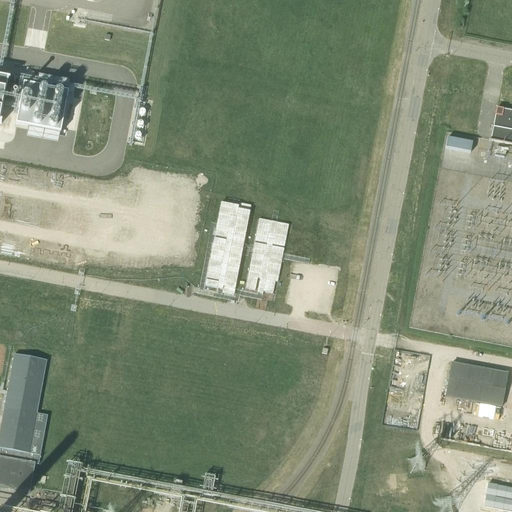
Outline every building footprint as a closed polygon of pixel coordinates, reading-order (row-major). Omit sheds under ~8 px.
[(0,124),(1,124),(2,122),(0,122),(8,81),(9,81),(10,80),(0,77),(0,124)] [(68,92),(36,86),(23,84),(15,125),(61,134),(68,92)] [(511,111),(503,110),(496,109),(490,141),(488,141),(511,145),(511,111)] [(472,143),(448,140),(446,153),(470,156),(472,143)] [(0,276),(0,288),(30,294),(33,282),(0,276)] [(0,341),(69,352),(75,315),(0,303),(0,365),(3,346),(0,345),(0,341)] [(0,447),(11,450),(39,455),(46,417),(32,414),(42,362),(13,357),(0,428),(0,447)] [(445,397),(502,408),(508,375),(452,364),(445,397)] [(10,458),(11,450),(0,447),(0,488),(29,494),(35,463),(10,458)] [(479,511),(482,511),(511,511),(511,484),(485,480),(479,511)] [(202,494),(201,502),(214,504),(215,496),(202,494)]
